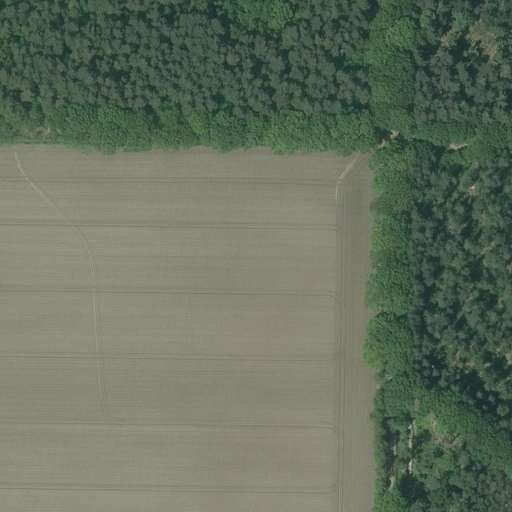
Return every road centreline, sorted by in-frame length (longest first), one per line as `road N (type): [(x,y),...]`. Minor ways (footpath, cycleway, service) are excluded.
road 1 (track): [(381,139),(0,135)]
road 2 (track): [(387,511),(392,140)]
road 3 (track): [(380,0),(381,139)]
road 4 (track): [(511,141),(381,139)]
